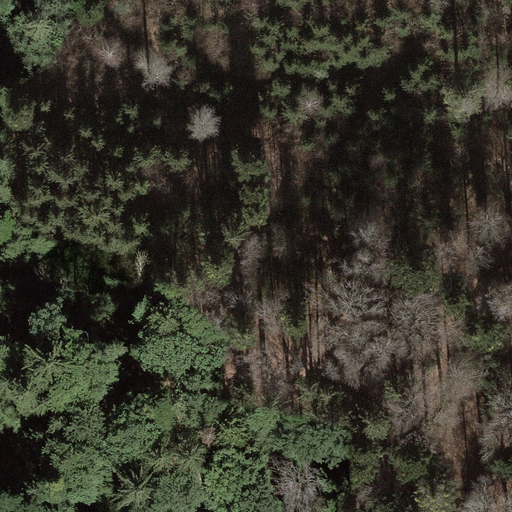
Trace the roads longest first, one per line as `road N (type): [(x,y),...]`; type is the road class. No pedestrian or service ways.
road 1 (track): [(477,0),(391,72),(291,220),(145,338),(74,358),(0,331)]
road 2 (track): [(391,72),(247,75),(118,19),(112,0)]
